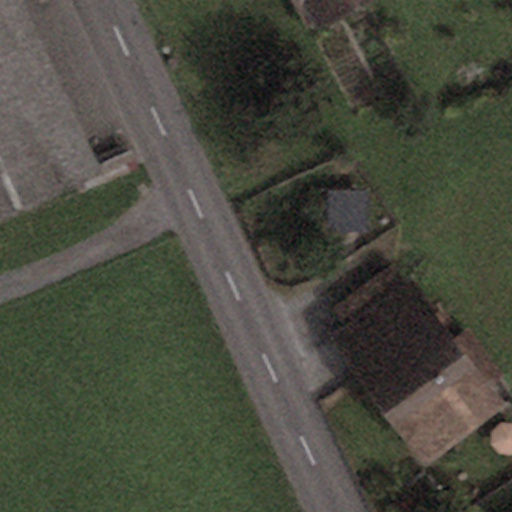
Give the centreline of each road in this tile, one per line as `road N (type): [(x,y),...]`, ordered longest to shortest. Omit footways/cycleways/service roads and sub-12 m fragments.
road 1 (secondary): [(111,0),(347,511)]
road 2 (unknown): [(199,178),(38,269),(0,280)]
